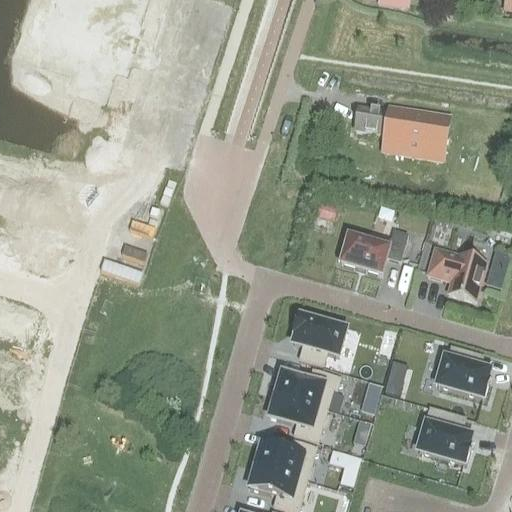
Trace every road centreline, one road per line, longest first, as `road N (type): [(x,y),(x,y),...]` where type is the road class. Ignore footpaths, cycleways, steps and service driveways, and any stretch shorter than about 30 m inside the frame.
road 1 (residential): [(78,302),(100,227),(147,171),(200,3)]
road 2 (residential): [(511,348),(266,278)]
road 3 (residential): [(200,511),(266,278)]
road 4 (residential): [(19,511),(78,302)]
road 5 (unclassified): [(246,0),(202,141),(226,172)]
